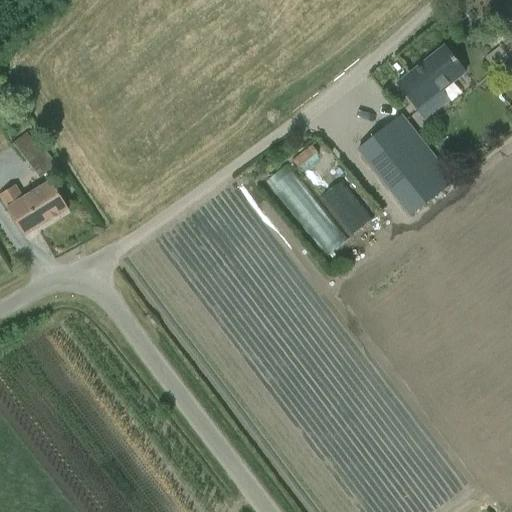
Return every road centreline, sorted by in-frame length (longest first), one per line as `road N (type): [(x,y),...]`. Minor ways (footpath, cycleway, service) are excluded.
road 1 (unclassified): [(78,265),(226,164),(427,0)]
road 2 (unclassified): [(265,511),(78,265)]
